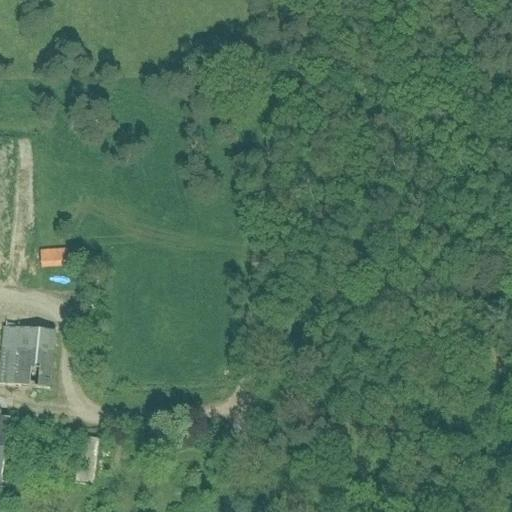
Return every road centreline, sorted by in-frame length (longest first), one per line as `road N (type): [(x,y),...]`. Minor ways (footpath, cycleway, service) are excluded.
road 1 (track): [(262,257),(292,0)]
road 2 (track): [(228,511),(262,257)]
